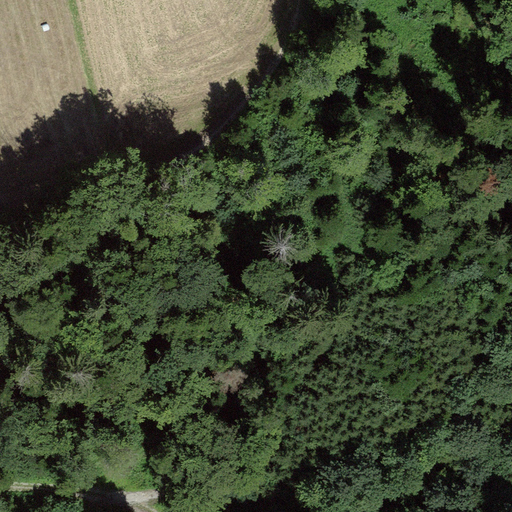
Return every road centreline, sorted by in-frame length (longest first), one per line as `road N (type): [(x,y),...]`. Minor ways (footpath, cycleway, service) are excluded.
road 1 (track): [(259,0),(192,127),(143,173),(0,234)]
road 2 (track): [(511,366),(366,412),(276,455),(188,511)]
road 3 (track): [(0,483),(141,511)]
